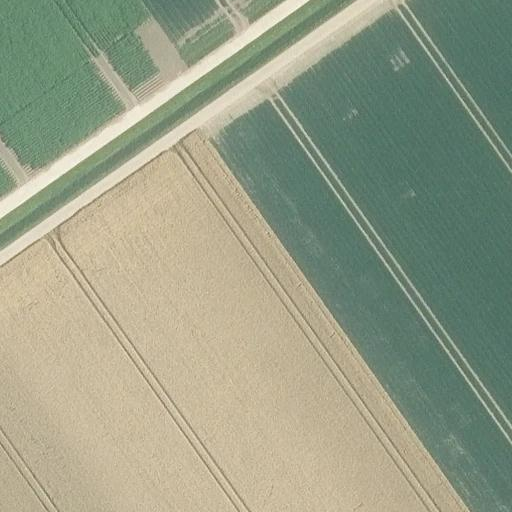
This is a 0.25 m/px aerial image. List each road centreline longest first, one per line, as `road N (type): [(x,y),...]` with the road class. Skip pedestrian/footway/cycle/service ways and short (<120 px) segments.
road 1 (track): [(0,256),(364,0)]
road 2 (track): [(0,206),(293,0)]
